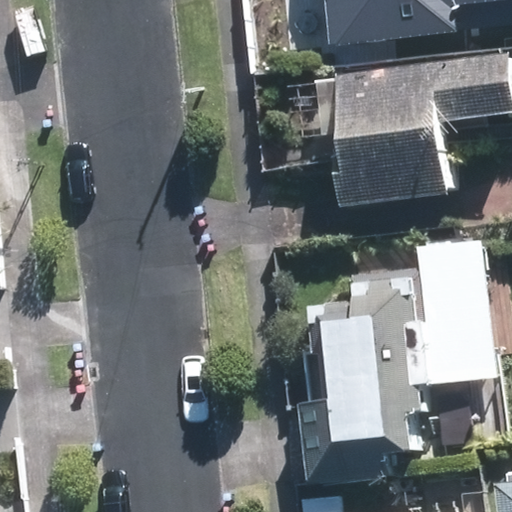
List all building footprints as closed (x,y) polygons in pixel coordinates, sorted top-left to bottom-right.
[(511,0),(318,0),(324,47),(511,24),(511,0)] [(511,113),(511,54),(345,73),(353,151),(344,153),(350,206),(459,195),(450,121),(511,113)] [(311,402),(320,484),(400,475),(398,453),(425,449),(421,412),(434,410),(431,384),(444,382),(438,332),(448,331),(443,283),(433,285),(431,268),(426,270),(422,231),(358,239),(362,276),(360,276),(363,300),(319,305),(324,352),(315,354),(320,401),(311,402)] [(484,420),(511,417),(511,336),(476,340),(476,342),(484,420)] [(511,511),(511,479),(511,480),(491,481),(494,499),(494,511),(511,511)]
